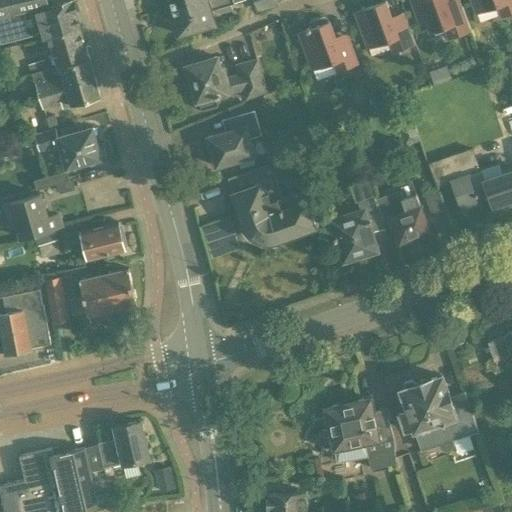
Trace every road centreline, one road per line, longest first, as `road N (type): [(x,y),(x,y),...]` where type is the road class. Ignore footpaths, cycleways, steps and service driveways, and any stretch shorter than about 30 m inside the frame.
road 1 (secondary): [(200,361),(188,284),(109,0)]
road 2 (residential): [(200,361),(511,258)]
road 3 (residential): [(0,415),(161,385),(200,361)]
road 4 (residential): [(200,361),(156,353),(0,392)]
road 5 (secondary): [(219,511),(200,361)]
